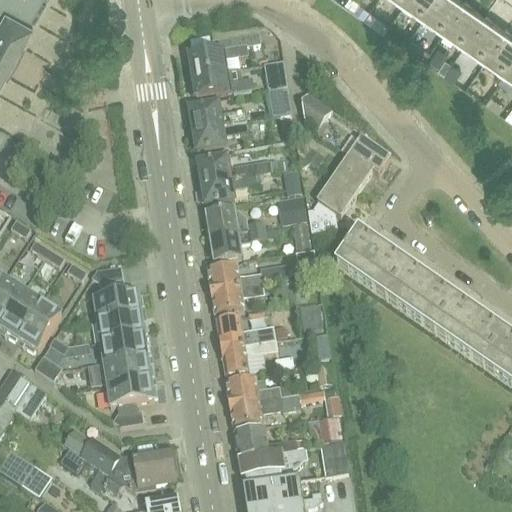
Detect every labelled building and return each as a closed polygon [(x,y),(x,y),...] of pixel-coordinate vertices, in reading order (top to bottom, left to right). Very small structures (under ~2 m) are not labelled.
[(0,0),(0,78),(3,73),(8,76),(23,48),(19,46),(44,0),(0,0)] [(426,16),(437,0),(406,0),(406,2),(426,16)] [(446,30),(465,3),(460,0),(437,0),(426,16),(446,30)] [(466,44),(486,17),(465,3),(446,30),(466,44)] [(364,19),(374,26),(382,14),(373,7),(364,19)] [(487,58),(506,31),(486,17),(466,44),(487,58)] [(507,72),(511,65),(511,35),(506,31),(487,58),(507,72)] [(193,80),(225,75),(223,63),(249,59),(247,50),(261,48),(260,37),(220,44),(221,53),(190,58),(190,63),(187,63),(189,75),(192,75),(193,80)] [(411,39),(410,41),(405,48),(416,55),(418,52),(422,47),(411,39)] [(462,70),(453,64),(445,75),(454,82),(462,70)] [(271,95),(288,92),(284,66),(266,69),(271,95)] [(225,75),(193,80),(194,85),(191,85),(193,98),(196,97),(196,102),(254,92),(252,83),(227,87),(225,75)] [(324,125),(332,114),(309,98),(302,108),(303,110),(324,125)] [(292,117),(290,106),(273,109),(275,120),(292,117)] [(193,134),(247,125),(245,114),(220,118),(218,108),(190,113),(190,117),(187,117),(189,129),(192,129),(193,134)] [(295,142),(292,122),(281,124),(284,144),(295,142)] [(247,125),(193,134),(194,139),(191,139),(193,152),(196,152),(197,156),(226,151),(224,140),(249,136),(247,125)] [(373,175),(373,176),(379,180),(391,163),(362,142),(350,159),(373,175)] [(306,162),(312,166),(318,170),(324,162),(311,153),(306,162)] [(301,174),(312,166),(306,162),(300,158),(301,174)] [(357,198),(373,176),(373,175),(350,159),(334,183),(357,198)] [(273,165),(254,168),(229,172),(227,161),(199,166),(200,170),(196,170),(199,184),(201,183),(202,188),(264,178),(275,176),(273,165)] [(274,164),(273,165),(275,176),(283,175),(281,163),(274,164)] [(292,163),(282,165),(284,174),(293,172),(292,163)] [(233,194),(258,190),(265,189),(264,178),(202,188),(203,193),(200,193),(202,206),(205,205),(206,210),(235,205),(233,194)] [(341,222),(357,198),(334,183),(318,206),(312,214),(308,215),(310,226),(312,238),(335,233),(333,221),(335,218),(341,222)] [(302,198),(301,186),(286,189),(287,200),(302,198)] [(303,202),(290,205),(295,230),(308,228),(303,202)] [(211,243),(238,238),(249,236),(246,221),(236,214),(207,219),(211,243)] [(31,235),(16,226),(11,234),(26,243),(31,235)] [(308,228),(295,230),(299,255),(312,253),(308,228)] [(238,238),(211,243),(216,266),(242,262),(240,250),(251,248),(249,236),(238,238)] [(386,303),(409,271),(360,237),(351,251),(350,250),(346,256),(337,269),(386,303)] [(45,264),(50,255),(36,246),(31,255),(45,264)] [(298,256),(303,282),(318,280),(314,254),(298,256)] [(50,255),(45,264),(60,273),(65,264),(50,255)] [(87,278),(73,269),(67,277),(82,287),(87,278)] [(262,279),(239,283),(237,270),(208,275),(212,297),(263,289),(262,279)] [(435,336),(457,305),(409,271),(386,303),(435,336)] [(97,276),(92,284),(100,289),(124,285),(122,272),(97,276)] [(0,332),(1,333),(25,295),(6,283),(0,293),(0,332)] [(245,315),(243,303),(265,300),(263,289),(212,297),(216,319),(245,315)] [(19,344),(43,306),(25,295),(1,333),(7,336),(4,340),(5,341),(6,340),(16,346),(18,343),(19,344)] [(98,326),(142,319),(141,312),(145,312),(145,310),(144,311),(142,299),(139,300),(138,297),(94,304),(98,326)] [(483,370),(506,338),(457,305),(435,336),(483,370)] [(43,306),(19,344),(25,348),(22,352),(24,352),(34,358),(36,355),(38,356),(62,318),(43,306)] [(101,347),(145,341),(145,339),(148,338),(147,327),(147,325),(143,326),(142,319),(98,326),(101,347)] [(221,353),(275,345),(273,332),(243,337),(240,322),(218,326),(220,342),(219,342),(221,353)] [(275,333),(276,342),(286,341),(285,331),(275,333)] [(511,342),(506,338),(483,370),(511,390),(511,342)] [(104,369),(148,362),(148,360),(152,360),(150,348),(151,348),(151,347),(146,347),(145,341),(101,347),(104,369)] [(55,343),(50,351),(64,361),(70,352),(55,343)] [(249,378),(247,362),(277,357),(275,345),(245,350),(221,353),(223,365),(224,364),(227,381),(249,378)] [(45,380),(53,368),(44,361),(35,374),(45,380)] [(107,390),(152,383),(151,381),(155,381),(153,369),(154,369),(154,368),(149,369),(148,362),(104,369),(107,390)] [(280,376),(297,373),(295,362),(278,364),(280,376)] [(319,369),(322,390),(336,387),(333,367),(319,369)] [(53,368),(45,380),(54,387),(63,374),(53,368)] [(13,375),(0,394),(0,407),(16,418),(17,417),(30,426),(48,399),(13,375)] [(152,383),(107,390),(111,412),(155,405),(155,403),(158,402),(156,391),(157,391),(157,389),(153,390),(152,383)] [(281,391),(257,394),(255,383),(227,387),(230,410),(283,402),(283,401),(281,391)] [(325,394),(302,398),(303,407),(327,403),(325,394)] [(263,428),(261,421),(303,414),(300,398),(283,401),(283,402),(230,410),(234,432),(263,428)] [(341,419),(338,402),(329,404),(332,420),(341,419)] [(0,442),(16,418),(0,407),(0,442)] [(143,416),(118,420),(113,427),(121,433),(145,429),(143,416)] [(287,434),(291,433),(290,427),(273,430),(274,436),(287,434)] [(235,439),(239,463),(297,454),(296,444),(267,449),(265,434),(235,439)] [(340,437),(324,440),(326,448),(341,446),(340,437)] [(87,464),(108,479),(121,461),(93,442),(81,460),(87,464)] [(296,444),(298,453),(305,452),(304,443),(296,444)] [(327,480),(350,476),(345,445),(341,446),(326,448),(322,449),(327,480)] [(0,453),(0,460),(5,464),(11,455),(2,450),(0,453)] [(308,467),(306,452),(297,454),(239,463),(242,483),(247,483),(249,492),(263,490),(297,486),(294,470),(308,467)] [(70,453),(61,467),(78,479),(87,464),(81,460),(70,453)] [(109,479),(136,497),(156,494),(156,490),(177,487),(171,453),(169,454),(120,462),(109,479)] [(0,471),(0,475),(21,489),(34,470),(21,461),(12,456),(0,471)] [(50,481),(34,470),(21,489),(38,500),(50,481)] [(108,480),(98,474),(89,487),(99,494),(108,480)] [(123,491),(111,482),(106,490),(118,498),(123,491)] [(246,511),(315,511),(323,507),(321,497),(312,498),(313,502),(303,504),(300,485),(297,486),(263,490),(249,492),(244,493),(246,511)] [(181,511),(179,498),(147,504),(148,511),(181,511)]
